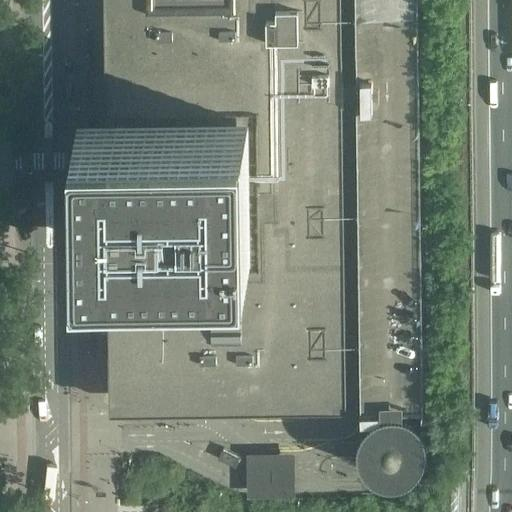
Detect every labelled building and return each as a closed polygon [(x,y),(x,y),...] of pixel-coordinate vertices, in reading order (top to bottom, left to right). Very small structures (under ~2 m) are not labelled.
[(114,402),(349,400),(344,85),(344,75),(342,0),(108,0),(110,110),(80,111),(82,252),(112,251),(114,402)] [(419,415),(417,414),(414,411),(410,409),(407,407),(407,400),(427,400),(421,0),(359,0),(360,67),(365,67),(365,75),(353,76),(344,75),(344,85),(353,85),(365,85),(365,98),(360,98),(363,400),(384,400),(384,408),(382,408),(380,410),(377,411),(375,413),(372,416),(370,418),(369,421),(367,423),(366,427),(365,431),(364,434),(364,435),(364,437),(364,440),(364,443),(365,444),(365,445),(366,448),(366,449),(368,452),(369,455),(370,456),(372,459),(375,462),(376,463),(380,465),(383,467),(388,468),(392,469),(396,469),(399,469),(402,469),(406,468),(410,466),(414,464),(415,463),(417,462),(419,460),(422,456),(424,453),(425,451),(426,449),(426,447),(427,445),(428,442),(428,440),(428,438),(428,436),(428,435),(428,432),(427,430),(427,428),(426,426),(425,424),(424,421),(422,419),(420,417),(419,415)] [(273,401),(273,415),(285,415),(286,401),(273,401)] [(236,465),(241,456),(223,447),(219,457),(236,465)] [(252,492),(298,491),(297,448),(251,449),(252,492)]
